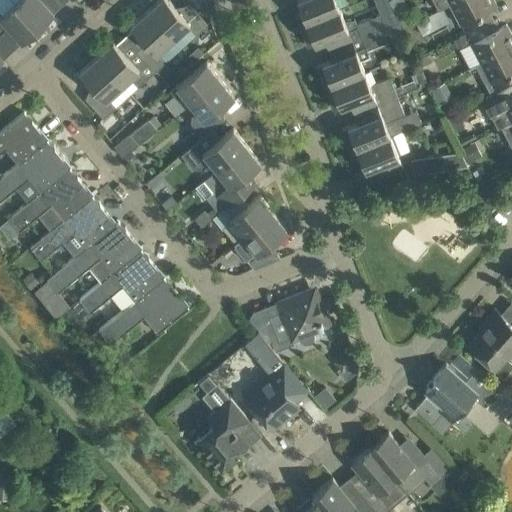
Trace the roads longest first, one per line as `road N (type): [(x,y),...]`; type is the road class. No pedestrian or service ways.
road 1 (residential): [(338,244),(245,286),(216,289),(40,73)]
road 2 (residential): [(318,192),(284,169),(221,0)]
road 3 (residential): [(228,511),(375,393),(383,363)]
road 4 (residential): [(318,192),(324,168),(257,0)]
road 5 (residential): [(383,363),(416,349),(511,240)]
road 6 (residential): [(383,363),(338,244)]
